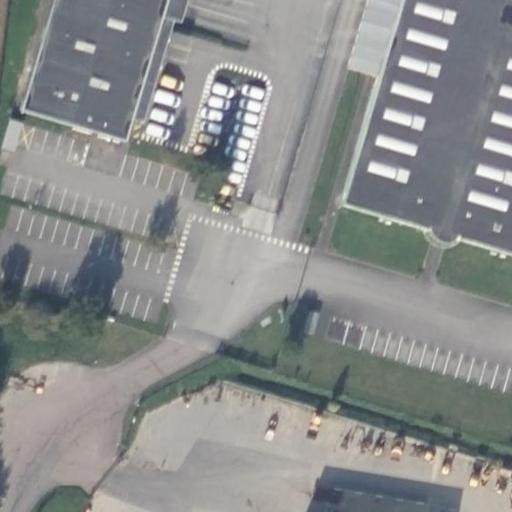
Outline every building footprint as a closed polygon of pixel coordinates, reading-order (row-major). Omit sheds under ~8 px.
[(161,16),(165,0),(51,0),(19,110),(124,141),(131,119),(161,16)] [(186,0),(165,0),(161,16),(131,119),(143,122),(174,20),(180,22),(186,0)] [(427,230),(454,238),(456,239),(511,256),(511,0),(398,0),(339,205),(425,230),(427,230)] [(453,239),(454,238),(427,230),(427,231),(428,236),(433,239),(444,242),(450,242),(453,239)] [(372,511),(422,511),(424,502),(374,497),(372,511)]
